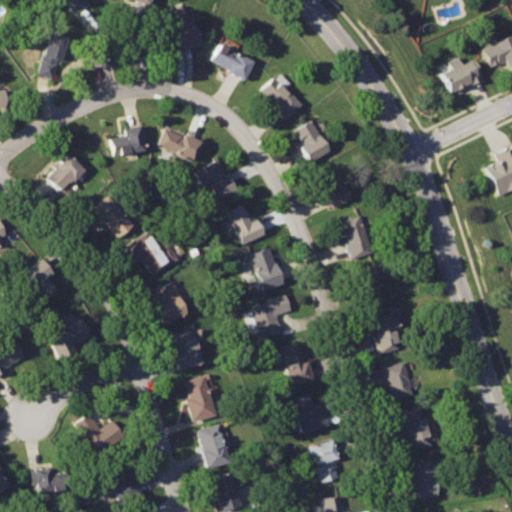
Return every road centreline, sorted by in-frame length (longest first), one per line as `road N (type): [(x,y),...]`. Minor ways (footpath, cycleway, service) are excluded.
road 1 (residential): [(299,0),(353,60),(425,183),(511,454)]
road 2 (residential): [(376,511),(336,336),(276,181),(244,132),(211,103),(178,91)]
road 3 (residential): [(181,511),(102,280),(0,178)]
road 4 (residential): [(0,152),(108,95),(178,91)]
road 5 (residential): [(108,95),(100,50),(112,32),(134,43),(141,89)]
